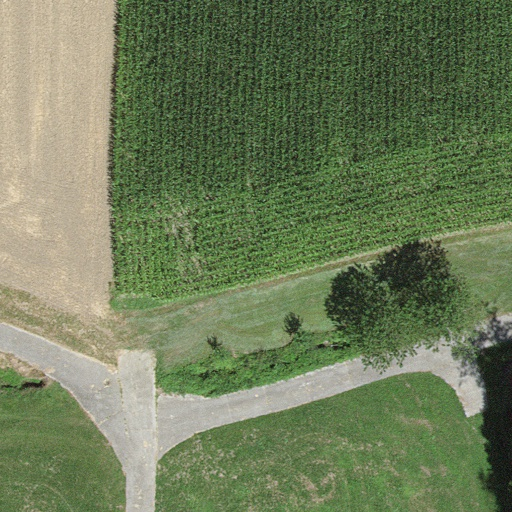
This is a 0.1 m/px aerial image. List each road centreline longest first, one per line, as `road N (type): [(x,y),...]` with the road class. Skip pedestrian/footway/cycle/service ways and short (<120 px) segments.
road 1 (track): [(136,511),(142,426),(511,328)]
road 2 (track): [(142,426),(48,353),(0,337)]
